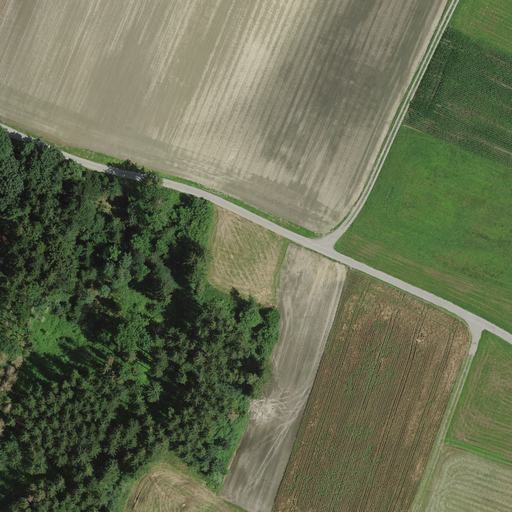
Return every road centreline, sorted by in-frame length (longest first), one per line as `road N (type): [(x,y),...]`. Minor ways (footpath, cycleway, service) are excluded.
road 1 (track): [(0,133),(231,207),(312,244)]
road 2 (track): [(312,244),(345,232),(457,0)]
road 3 (track): [(312,244),(511,340)]
